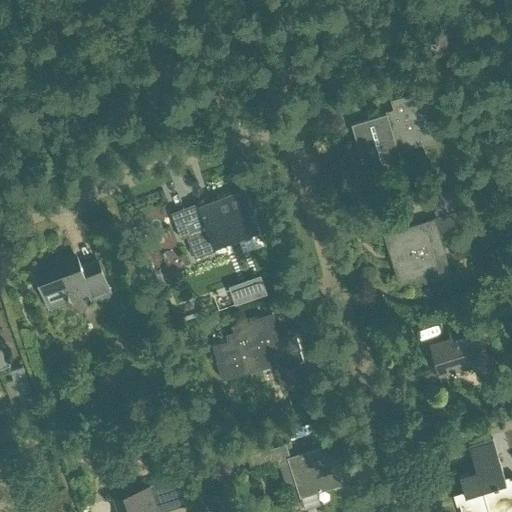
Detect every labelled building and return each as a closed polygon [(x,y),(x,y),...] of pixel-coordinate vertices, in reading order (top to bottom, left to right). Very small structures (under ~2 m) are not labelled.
[(351,125),(367,174),(401,163),(397,151),(440,138),(425,89),(391,100),(394,111),(351,125)] [(205,202),(219,241),(258,226),(243,187),(205,202)] [(456,198),(431,206),(435,217),(459,209),(456,198)] [(203,199),(182,207),(191,233),(185,235),(193,257),(213,249),(211,243),(219,241),(205,202),(203,199)] [(432,221),(385,235),(400,283),(414,279),(416,286),(450,275),(438,237),(433,220),(432,221)] [(38,270),(41,278),(39,279),(49,306),(88,291),(92,299),(111,292),(98,259),(81,266),(77,256),(38,270)] [(495,313),(511,307),(511,289),(490,296),(495,313)] [(213,344),(224,379),(276,363),(285,391),(307,385),(300,361),(304,360),(296,333),(280,338),(272,312),(231,324),(235,337),(213,344)] [(431,344),(440,374),(488,359),(480,335),(489,332),(484,316),(452,325),(456,337),(431,344)] [(0,367),(10,363),(0,338),(0,367)] [(22,367),(9,371),(12,380),(17,394),(17,396),(30,392),(22,367)] [(464,495),(456,497),(460,511),(496,511),(511,507),(511,477),(505,480),(492,439),(467,446),(475,471),(458,476),(464,495)] [(250,454),(254,465),(277,458),(279,463),(282,462),(286,474),(293,472),(300,495),(342,482),(330,443),(290,456),(285,442),(250,454)] [(208,457),(216,483),(241,475),(232,449),(208,457)] [(149,485),(158,511),(185,503),(176,476),(149,485)] [(157,511),(158,511),(149,485),(116,496),(121,511),(118,511),(157,511)]
